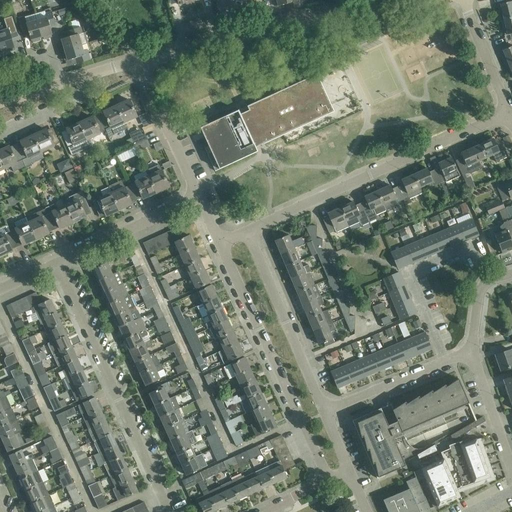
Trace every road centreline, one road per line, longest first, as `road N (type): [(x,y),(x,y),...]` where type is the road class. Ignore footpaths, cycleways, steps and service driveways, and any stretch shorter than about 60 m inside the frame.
road 1 (residential): [(247,230),(508,112)]
road 2 (tertiary): [(137,61),(407,0)]
road 3 (residential): [(172,511),(55,263)]
road 4 (residential): [(331,479),(220,242)]
road 5 (residential): [(324,410),(247,230)]
road 6 (residential): [(443,361),(404,270),(482,239)]
road 7 (residential): [(55,263),(198,197)]
road 8 (residential): [(198,197),(137,61)]
road 9 (residential): [(324,410),(443,361)]
road 10 (residential): [(511,471),(474,353)]
road 11 (residential): [(508,112),(462,0)]
